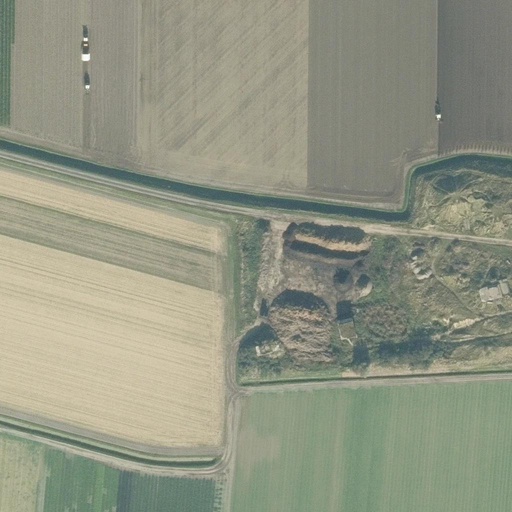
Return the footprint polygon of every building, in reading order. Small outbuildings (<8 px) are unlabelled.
[(461,192),(460,188),(458,189),(459,195),(445,199),(449,213),(463,209),(465,215),(467,214),(466,208),(477,205),(473,191),(467,193),(466,191),(461,192)] [(498,199),(497,196),(492,198),(495,203),(494,204),(486,207),(492,222),(492,223),(501,219),(503,224),(506,223),(504,218),(511,215),(511,210),(508,199),(504,200),(503,197),(498,199)] [(502,277),(497,279),(496,276),(492,277),(493,279),(491,279),(492,283),(499,281),(503,295),(511,293),(507,279),(508,279),(507,277),(502,278),(502,277)] [(483,300),(503,295),(499,281),(492,283),(481,286),(478,289),(481,299),(483,300)] [(341,336),(356,333),(352,316),(338,320),(341,336)] [(272,337),(268,338),(267,335),(266,335),(266,336),(264,337),(264,335),(263,335),(264,342),(256,344),(255,345),(257,353),(258,354),(267,352),(268,358),(269,358),(268,357),(271,356),(271,358),(272,357),(270,351),(280,349),(277,339),(273,340),(272,337)]
